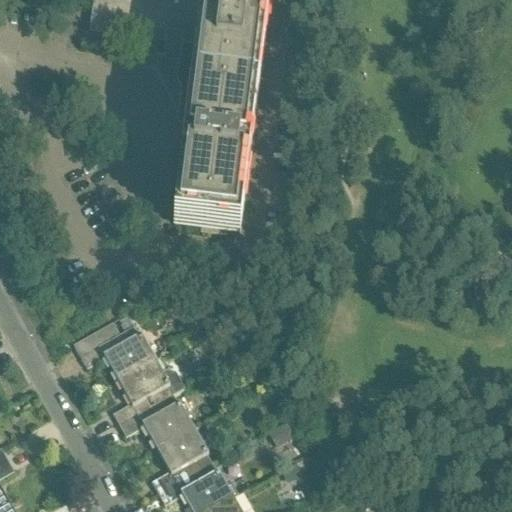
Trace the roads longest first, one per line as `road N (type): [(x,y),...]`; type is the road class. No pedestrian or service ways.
road 1 (residential): [(263,256),(162,247),(132,198),(135,154),(88,74),(0,60)]
road 2 (unknown): [(4,61),(98,250),(162,247)]
road 3 (residential): [(111,511),(0,306)]
